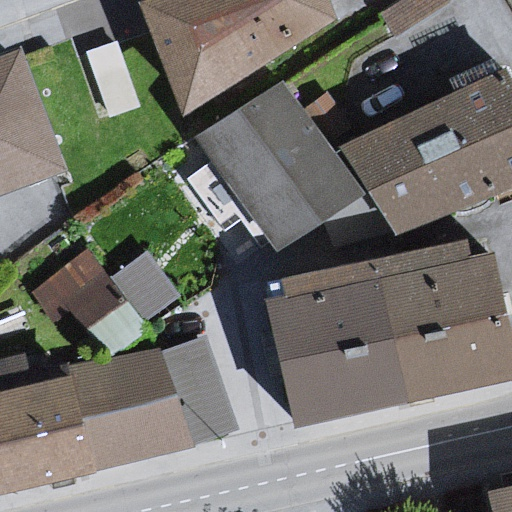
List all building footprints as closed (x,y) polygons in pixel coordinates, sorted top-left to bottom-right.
[(326,0),(140,0),(181,111),(332,16),(326,0)] [(385,0),(397,23),(442,0),(385,0)] [(16,49),(0,54),(0,188),(60,166),(16,49)] [(511,85),(503,70),(344,146),(396,229),(511,179),(511,85)] [(283,76),(195,132),(279,249),(363,192),(283,76)] [(460,239),(284,275),(287,289),(269,294),(296,417),(511,370),(488,250),(465,256),(460,239)] [(118,265),(146,312),(181,291),(153,244),(118,265)] [(122,299),(87,252),(35,290),(56,319),(70,309),(83,327),(122,299)] [(162,351),(60,372),(91,466),(195,443),(239,427),(206,335),(162,351)] [(56,361),(0,371),(0,488),(91,466),(60,372),(56,361)] [(511,511),(511,485),(497,489),(502,511),(511,511)]
